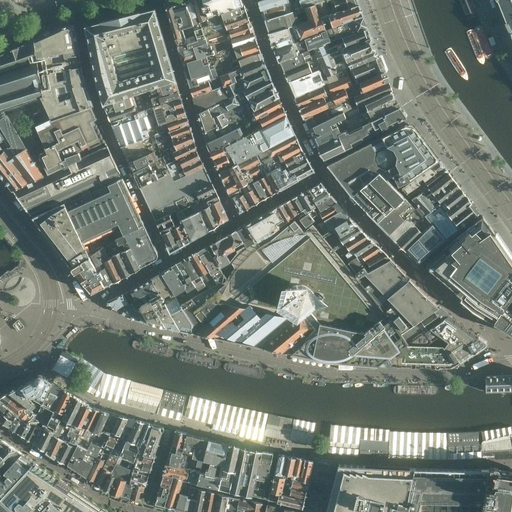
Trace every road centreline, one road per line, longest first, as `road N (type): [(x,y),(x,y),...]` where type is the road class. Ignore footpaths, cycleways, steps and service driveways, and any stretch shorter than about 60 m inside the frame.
road 1 (residential): [(34,360),(80,318),(322,373),(459,377),(511,360)]
road 2 (tertiary): [(511,198),(443,105),(393,0)]
